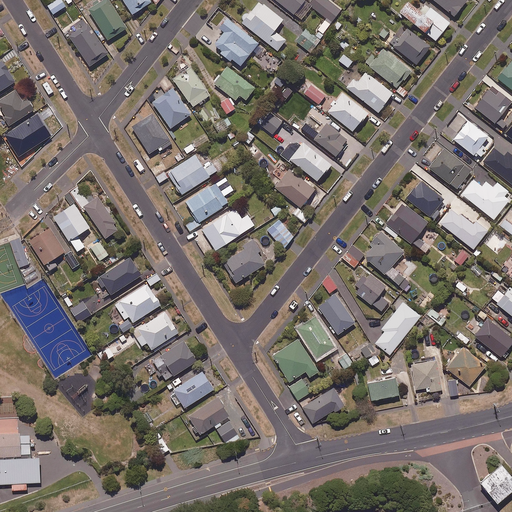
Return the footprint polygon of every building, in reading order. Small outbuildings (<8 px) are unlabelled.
[(64,5),(61,0),(53,0),(46,4),(52,13),(64,5)] [(125,28),(107,0),(101,0),(87,9),(107,40),(125,28)] [(121,0),(131,14),(151,1),(150,0),(121,0)] [(258,0),(248,12),(247,12),(246,12),(245,12),(244,12),(243,12),(243,13),(242,13),(241,14),(241,15),(241,16),(241,17),(241,18),(241,19),(242,20),(241,21),(276,49),(285,38),(272,29),(281,18),(258,0)] [(340,9),(328,0),(276,0),(299,18),(309,5),(324,17),(316,27),(322,32),(330,21),(340,9)] [(467,0),(466,0),(432,0),(453,17),(467,0)] [(420,12),(406,1),(398,11),(434,40),(449,23),(425,4),(420,12)] [(257,41),(225,16),(217,26),(222,30),(212,42),(221,49),(220,52),(229,59),(231,57),(239,64),(257,41)] [(338,31),(343,23),(337,19),(332,26),(338,31)] [(106,54),(83,20),(65,33),(89,66),(106,54)] [(384,39),(390,32),(383,25),(377,32),(384,39)] [(318,39),(319,39),(313,34),(304,27),(294,39),(309,51),(318,39)] [(429,45),(406,27),(397,38),(393,35),(387,42),(415,63),(429,45)] [(410,70),(382,47),(368,64),(396,87),(410,70)] [(352,60),(343,53),(338,59),(347,66),(352,60)] [(0,89),(16,79),(2,58),(0,59),(0,89)] [(511,58),(496,77),(511,89),(511,58)] [(209,94),(189,65),(171,77),(191,106),(209,94)] [(254,87),(225,65),(212,82),(234,99),(238,94),(245,99),(254,87)] [(392,93),(365,72),(361,77),(357,74),(346,88),(377,112),(392,93)] [(325,94),(310,83),(303,92),(318,103),(325,94)] [(474,106),(493,121),(502,128),(507,121),(499,115),(511,100),(507,97),(510,94),(501,87),(498,90),(491,84),(474,106)] [(189,113),(171,86),(151,100),(169,127),(189,113)] [(23,99),(16,88),(0,97),(0,104),(11,122),(35,107),(28,96),(23,99)] [(366,113),(342,94),(327,113),(351,132),(366,113)] [(234,108),(226,96),(218,102),(226,113),(234,108)] [(291,111),(283,106),(278,112),(286,118),(291,111)] [(52,133),(39,111),(6,133),(19,154),(52,133)] [(280,121),(265,111),(257,123),(272,133),(280,121)] [(472,154),(475,156),(477,154),(480,156),(484,151),(483,150),(486,146),(481,142),(487,134),(460,113),(449,126),(457,132),(452,138),(472,154)] [(171,142),(153,115),(141,122),(138,117),(129,123),(149,152),(157,147),(159,150),(171,142)] [(231,123),(226,117),(214,126),(218,132),(231,123)] [(347,141),(325,124),(318,134),(305,123),(300,130),(334,157),(347,141)] [(332,163),(306,141),(292,158),(318,180),(332,163)] [(194,148),(190,143),(182,148),(187,154),(194,148)] [(503,155),(493,146),(482,159),(511,183),(511,149),(509,148),(503,155)] [(427,170),(429,168),(456,188),(471,169),(443,147),(432,160),(425,155),(419,163),(427,170)] [(203,168),(193,153),(166,171),(180,193),(216,170),(212,163),(203,168)] [(316,189),(290,168),(276,186),(302,207),(316,189)] [(166,177),(163,171),(155,175),(159,181),(166,177)] [(481,185),(472,178),(461,193),(493,218),(508,199),(503,195),(507,190),(497,181),(492,186),(485,180),(481,185)] [(442,199),(419,179),(405,196),(433,219),(440,212),(435,208),(442,199)] [(184,200),(195,217),(197,221),(228,202),(215,181),(184,200)] [(121,226),(99,194),(84,204),(106,236),(121,226)] [(399,233),(411,243),(424,254),(430,246),(416,235),(427,222),(403,202),(386,223),(389,225),(385,229),(396,238),(399,233)] [(90,227),(74,203),(54,216),(77,252),(85,247),(78,235),(90,227)] [(282,210),(277,204),(270,209),(275,215),(282,210)] [(241,217),(234,207),(200,229),(213,249),(253,224),(247,213),(241,217)] [(308,216),(298,207),(293,213),(303,222),(308,216)] [(282,248),(292,234),(280,217),(267,227),(282,248)] [(511,232),(511,224),(504,219),(499,226),(511,234),(511,232)] [(29,240),(45,265),(50,272),(58,266),(53,259),(66,251),(50,227),(29,240)] [(403,249),(380,229),(368,243),(371,245),(367,249),(364,250),(365,259),(367,259),(383,273),(384,271),(398,284),(404,277),(390,265),(394,260),(397,262),(402,256),(399,254),(403,249)] [(30,263),(20,237),(11,240),(21,266),(30,263)] [(260,250),(252,237),(237,246),(240,250),(222,261),(235,281),(264,263),(257,252),(260,250)] [(109,253),(100,241),(92,247),(100,259),(109,253)] [(364,253),(352,243),(346,250),(359,259),(364,253)] [(478,258),(483,252),(476,246),(471,253),(478,258)] [(81,263),(72,249),(65,254),(73,267),(81,263)] [(467,255),(461,250),(454,260),(460,264),(467,255)] [(143,272),(131,254),(97,277),(102,285),(105,283),(112,293),(143,272)] [(483,273),(474,264),(469,269),(478,278),(483,273)] [(385,284),(364,269),(350,288),(381,310),(388,301),(378,294),(385,284)] [(161,278),(157,273),(147,279),(150,284),(161,278)] [(337,286),(328,275),(321,281),(329,292),(337,286)] [(467,287),(458,280),(453,286),(462,293),(467,287)] [(134,324),(132,321),(161,303),(148,282),(116,302),(126,319),(118,324),(122,332),(134,324)] [(511,288),(509,286),(501,295),(496,291),(491,298),(511,315),(511,288)] [(355,321),(335,293),(318,304),(338,333),(355,321)] [(74,304),(69,294),(63,297),(69,307),(74,304)] [(420,315),(402,301),(381,328),(384,330),(374,342),(389,354),(420,315)] [(431,307),(425,314),(439,325),(444,318),(431,307)] [(179,330),(166,310),(133,330),(142,344),(148,341),(152,348),(179,330)] [(333,345),(313,316),(296,327),(316,356),(333,345)] [(511,340),(511,337),(487,318),(473,335),(500,356),(511,340)] [(154,357),(160,367),(156,370),(159,374),(163,372),(167,378),(197,359),(184,338),(154,357)] [(317,370),(296,339),(272,354),(289,380),(305,370),(308,376),(317,370)] [(114,354),(110,346),(103,350),(108,358),(114,354)] [(485,364),(462,346),(445,366),(469,385),(485,364)] [(352,363),(346,353),(338,358),(343,368),(352,363)] [(441,389),(435,358),(410,363),(415,389),(426,386),(427,391),(441,389)] [(215,387),(203,369),(174,388),(177,392),(171,395),(177,403),(182,400),(185,406),(215,387)] [(397,393),(394,376),(366,382),(369,399),(397,393)] [(309,392),(300,378),(288,386),(297,399),(309,392)] [(144,395),(136,382),(124,390),(132,402),(144,395)] [(342,403),(332,386),(302,405),(312,422),(342,403)] [(187,413),(196,426),(192,428),(195,432),(199,430),(200,433),(215,424),(225,441),(238,433),(228,416),(230,415),(217,394),(187,413)] [(0,476),(41,476),(40,456),(28,456),(27,430),(0,430),(0,476)] [(170,448),(159,432),(152,436),(162,453),(170,448)] [(511,476),(511,475),(500,461),(478,480),(496,502),(511,488),(511,476)]
